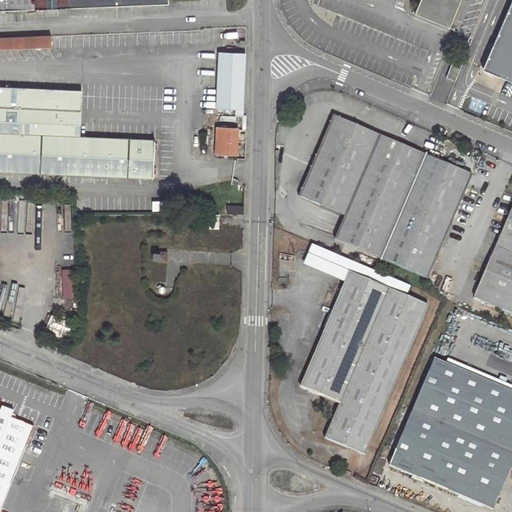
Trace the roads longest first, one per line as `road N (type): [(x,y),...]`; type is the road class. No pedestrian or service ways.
road 1 (unclassified): [(254,344),(263,41)]
road 2 (unclassified): [(263,41),(511,149)]
road 3 (unknown): [(285,209),(309,124),(323,111),(355,113),(442,154)]
road 4 (unclassified): [(123,396),(218,446),(243,479),(253,511)]
road 5 (unknown): [(447,87),(316,28),(301,0)]
road 6 (unclassified): [(254,344),(231,377),(197,400),(123,396)]
road 7 (unclassified): [(361,497),(278,455),(255,410)]
road 8 (unclassified): [(123,396),(0,344)]
road 9 (unknown): [(339,0),(460,52)]
